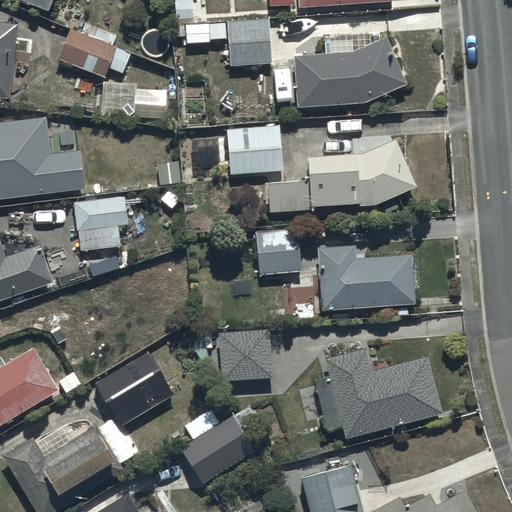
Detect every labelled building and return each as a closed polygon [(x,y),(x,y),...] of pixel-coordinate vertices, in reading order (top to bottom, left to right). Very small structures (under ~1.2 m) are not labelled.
[(15,0),(47,12),(51,0),(15,0)] [(169,0),(170,1),(172,1),(173,24),(192,24),(191,0),(169,0)] [(390,0),(266,0),(267,5),(298,4),(298,8),(391,4),(390,0)] [(269,65),(267,22),(227,23),(229,66),(269,65)] [(71,32),(58,60),(103,80),(108,68),(121,74),(130,55),(112,47),(116,37),(85,23),(79,35),(71,32)] [(0,98),(9,99),(17,26),(0,24),(0,98)] [(352,54),(294,57),(296,107),(358,104),(405,86),(386,38),(352,54)] [(102,83),(100,116),(163,120),(164,112),(169,113),(170,97),(164,97),(164,92),(135,90),(135,85),(102,83)] [(45,119),(0,124),(0,198),(82,189),(77,151),(49,154),(45,119)] [(225,130),(228,176),(283,172),(279,126),(225,130)] [(310,208),(355,205),(373,206),(414,188),(394,140),(355,156),(304,159),(306,183),(265,185),(266,215),(311,212),(310,208)] [(124,199),(72,203),(74,232),(77,232),(78,251),(119,249),(118,227),(126,226),(124,199)] [(299,274),(298,230),(255,230),(256,275),(299,274)] [(0,300),(51,284),(38,247),(4,258),(0,245),(0,300)] [(354,260),(353,247),(316,250),(320,312),(414,305),(411,256),(354,260)] [(49,298),(63,338),(126,317),(113,278),(103,282),(102,278),(54,293),(55,296),(49,298)] [(218,372),(219,382),(271,379),(269,331),(217,334),(217,338),(214,339),(216,372),(218,372)] [(366,348),(324,359),(344,440),(441,416),(427,358),(371,371),(366,348)] [(0,424),(57,391),(32,349),(0,367),(0,424)] [(94,384),(115,419),(156,394),(135,359),(94,384)] [(190,437),(185,440),(211,479),(271,439),(250,408),(234,418),(231,415),(219,423),(210,410),(184,427),(190,437)] [(66,424),(34,445),(31,439),(0,458),(35,511),(56,511),(121,470),(93,426),(75,438),(66,424)] [(361,511),(351,467),(300,478),(307,511),(361,511)] [(397,498),(371,511),(475,511),(464,490),(433,506),(428,496),(403,510),(397,498)] [(95,511),(137,511),(126,493),(95,511)]
